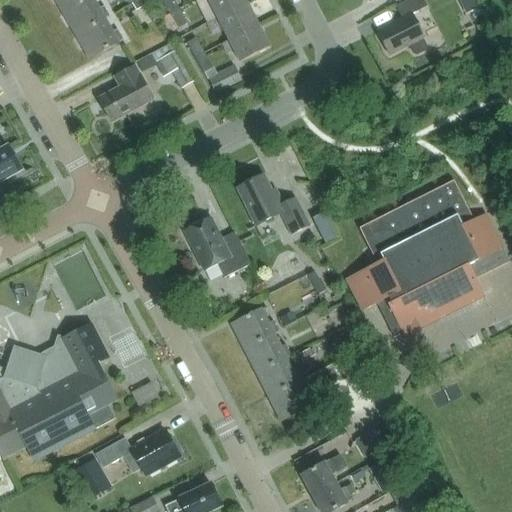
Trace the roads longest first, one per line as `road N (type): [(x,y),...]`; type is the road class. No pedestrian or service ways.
road 1 (residential): [(270,511),(100,204)]
road 2 (residential): [(100,204),(317,90),(329,69),(327,46),(305,0)]
road 3 (residential): [(100,204),(0,29)]
